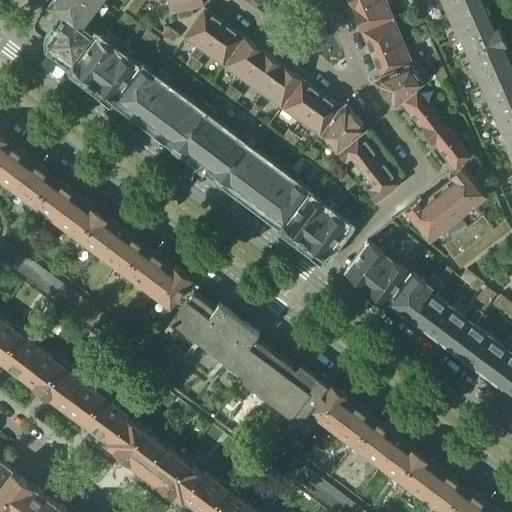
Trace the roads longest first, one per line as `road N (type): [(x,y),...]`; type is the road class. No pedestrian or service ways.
road 1 (secondary): [(317,282),(0,44)]
road 2 (secondary): [(0,93),(291,316)]
road 3 (residential): [(317,282),(365,223),(428,172),(355,77)]
road 4 (secondary): [(291,316),(511,480)]
road 5 (secondary): [(511,429),(317,282)]
road 6 (residential): [(355,77),(334,77),(228,0)]
